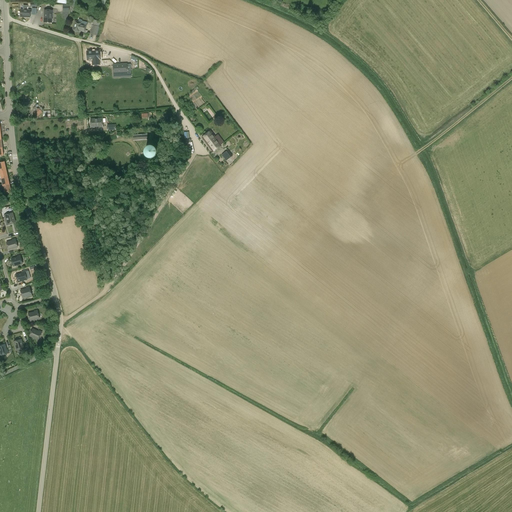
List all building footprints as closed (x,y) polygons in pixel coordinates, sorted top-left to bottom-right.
[(20,18),(25,18),(30,18),(31,10),(20,10),(20,18)] [(44,10),(43,23),(52,23),(53,11),(44,10)] [(79,20),(78,22),(75,21),(72,30),(74,31),(76,32),(77,31),(79,32),(79,31),(84,32),(86,25),(87,22),(84,21),(85,19),(84,18),(83,21),(79,20)] [(97,36),(101,22),(91,20),(90,24),(92,25),(90,34),(97,36)] [(104,58),(100,58),(100,51),(87,51),(88,61),(96,60),(96,65),(104,65),(104,58)] [(127,65),(112,65),(112,74),(127,74),(127,65)] [(38,108),(37,109),(35,107),(33,109),(35,111),(33,113),(37,117),(39,116),(42,112),(41,111),(43,109),(41,107),(39,109),(38,108)] [(91,128),(103,127),(102,118),(90,119),(91,128)] [(218,136),(215,138),(211,131),(202,138),(213,152),(221,145),(224,144),(218,136)] [(193,148),(192,142),(186,144),(188,153),(194,152),(193,148)] [(141,160),(141,148),(132,148),(131,159),(141,160)] [(155,153),(155,152),(154,151),(154,150),(153,149),(152,149),(151,149),(150,148),(149,149),(148,149),(147,150),(146,151),(146,152),(145,153),(146,154),(146,155),(147,157),(148,157),(149,158),(150,158),(151,158),(153,157),(154,157),(154,156),(155,155),(155,154),(155,153)] [(233,156),(228,150),(221,155),(226,161),(233,156)] [(1,179),(2,184),(0,184),(0,187),(10,185),(8,177),(1,179)] [(10,185),(0,187),(0,189),(3,189),(5,194),(11,193),(10,185)] [(8,224),(15,222),(13,213),(4,216),(5,218),(6,218),(8,224)] [(13,241),(6,243),(8,250),(18,247),(15,239),(12,240),(13,241)] [(17,257),(11,259),(13,267),(22,264),(20,255),(17,256),(17,257)] [(22,273),(16,275),(18,282),(27,280),(25,271),(22,272),(22,273)] [(27,289),(20,291),(23,298),(32,295),(29,287),(26,288),(27,289)] [(30,321),(39,319),(37,310),(34,311),(34,312),(28,314),(30,321)] [(30,336),(38,340),(42,332),(39,331),(39,332),(33,329),(30,336)] [(21,340),(14,342),(16,351),(25,349),(24,346),(23,346),(21,340)] [(5,344),(0,345),(0,354),(0,356),(9,353),(8,350),(7,351),(5,344)]
